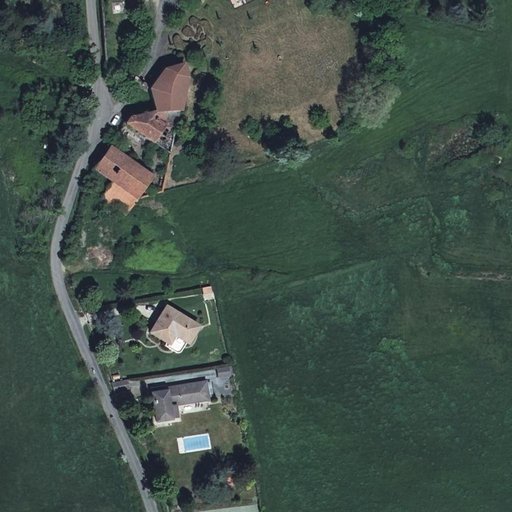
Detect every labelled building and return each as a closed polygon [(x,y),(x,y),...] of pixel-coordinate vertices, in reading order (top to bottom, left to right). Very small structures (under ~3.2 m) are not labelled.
[(148,89),(154,111),(166,112),(179,111),(186,77),(182,63),(163,69),(148,89)] [(128,118),(125,123),(152,143),(163,124),(166,112),(154,111),(128,118)] [(166,112),(163,124),(152,143),(170,155),(179,111),(166,112)] [(109,146),(92,168),(112,182),(101,197),(124,215),(135,199),(152,177),(114,150),(119,143),(114,139),(109,146)] [(187,343),(198,327),(166,306),(150,332),(166,342),(164,345),(174,352),(175,352),(177,353),(178,352),(180,351),(184,344),(186,342),(187,343)] [(153,393),(157,421),(178,418),(176,405),(209,399),(206,381),(167,388),(168,391),(153,393)]
